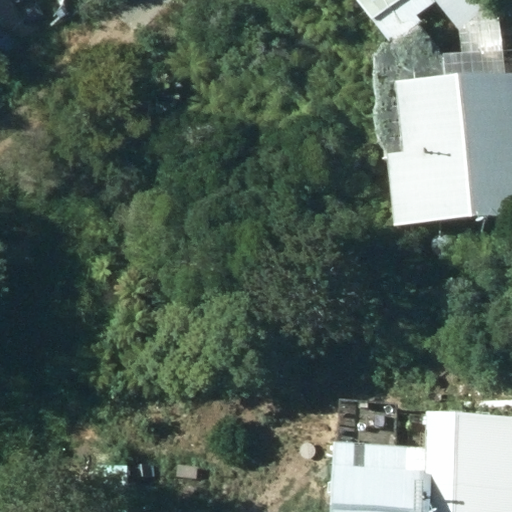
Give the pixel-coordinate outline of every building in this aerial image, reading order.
[(355,0),(392,46),(422,23),(418,18),(439,1),(437,0),(355,0)] [(437,0),(439,1),(462,31),(499,2),(497,0),(437,0)] [(392,157),(399,230),(511,218),(511,75),(399,87),(406,155),(392,157)] [(342,439),(338,511),(511,511),(511,408),(431,404),(430,444),(342,439)] [(120,511),(121,487),(94,486),(92,511),(120,511)]
